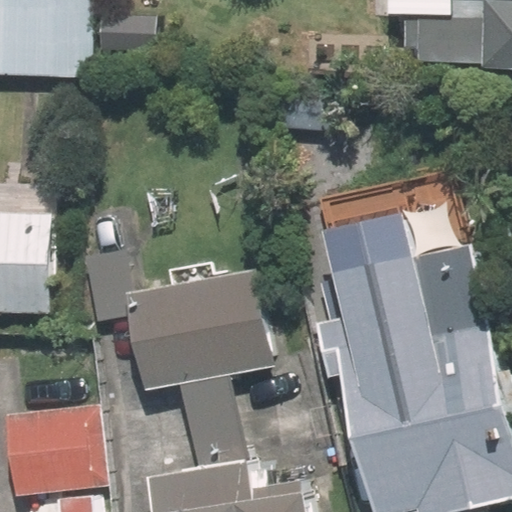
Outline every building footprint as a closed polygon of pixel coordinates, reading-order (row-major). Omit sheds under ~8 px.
[(0,0),(0,70),(90,74),(93,0),(0,0)] [(511,0),(429,0),(429,11),(417,11),(415,52),(427,52),(427,61),(492,64),(492,67),(511,67),(511,0)] [(336,126),(336,89),(292,87),(290,124),(336,126)] [(0,208),(0,309),(59,312),(63,211),(0,208)] [(355,371),(386,511),(427,502),(429,511),(488,511),(500,509),(498,498),(511,494),(511,382),(480,237),(350,266),(360,310),(327,317),(341,373),(355,371)] [(138,288),(130,248),(93,255),(105,319),(142,312),(155,385),(190,378),(202,464),(162,469),(167,511),(321,511),(318,487),(312,487),(310,475),(263,481),(258,456),(250,456),(237,370),(284,362),(265,264),(138,288)] [(105,511),(103,484),(115,483),(108,402),(15,410),(23,492),(66,488),(68,511),(105,511)]
